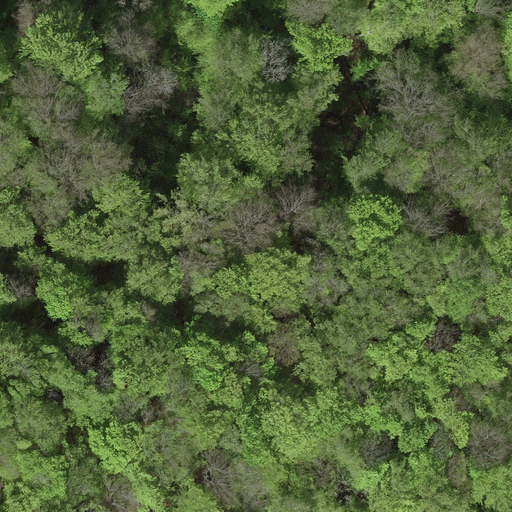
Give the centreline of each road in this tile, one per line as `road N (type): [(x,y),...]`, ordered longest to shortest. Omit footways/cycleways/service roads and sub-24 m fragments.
road 1 (track): [(0,242),(65,260),(237,336),(296,377),(303,398),(298,423),(258,511)]
road 2 (track): [(444,511),(446,391),(435,366),(415,346),(213,246)]
